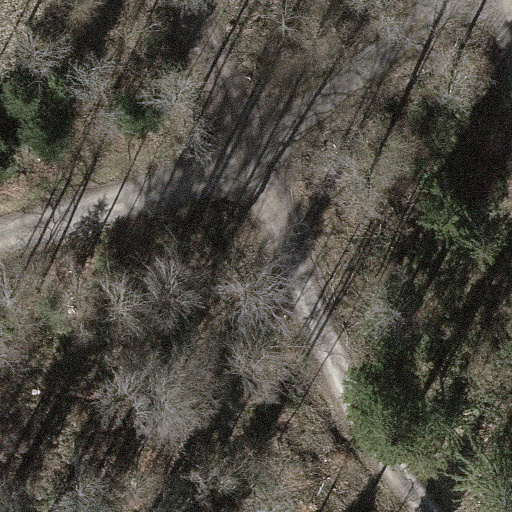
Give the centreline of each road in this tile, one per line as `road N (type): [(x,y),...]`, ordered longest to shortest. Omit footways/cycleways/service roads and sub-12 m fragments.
road 1 (track): [(422,511),(368,435),(190,0)]
road 2 (track): [(0,230),(250,145),(449,0)]
